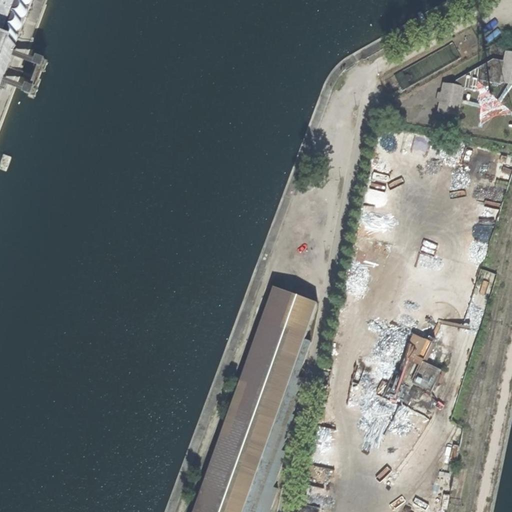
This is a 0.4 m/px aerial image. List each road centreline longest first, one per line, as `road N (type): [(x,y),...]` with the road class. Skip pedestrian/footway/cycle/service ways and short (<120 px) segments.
road 1 (unclassified): [(285,511),(364,126)]
road 2 (unknown): [(345,511),(350,352),(433,174)]
